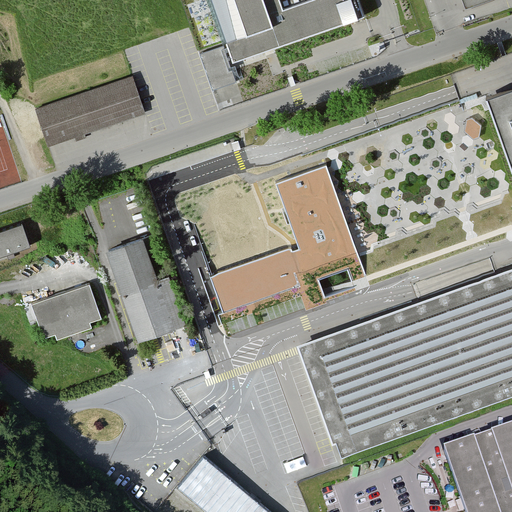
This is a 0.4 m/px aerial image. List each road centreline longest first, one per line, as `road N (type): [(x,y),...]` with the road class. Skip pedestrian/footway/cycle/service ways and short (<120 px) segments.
road 1 (unclassified): [(511,24),(0,197)]
road 2 (unclassified): [(223,366),(219,355),(511,251)]
road 3 (unknown): [(219,408),(244,418),(278,459),(305,460),(307,414),(285,331)]
road 4 (unknown): [(211,128),(178,43),(157,41),(147,64),(174,141)]
road 5 (unclassified): [(117,389),(141,402),(146,418),(136,449),(120,453),(92,450),(36,403)]
